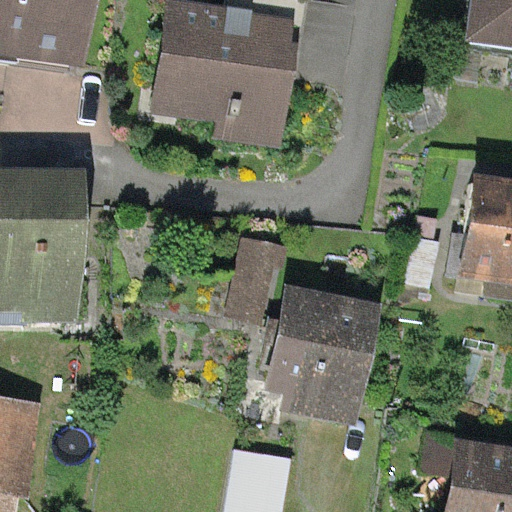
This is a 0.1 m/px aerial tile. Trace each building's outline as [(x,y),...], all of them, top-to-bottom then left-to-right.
[(94,0),(0,0),(0,55),(77,74),(94,0)] [(511,0),(472,0),(466,42),(511,48),(511,75),(510,89),(511,89),(511,0)] [(296,27),(169,6),(151,114),(278,135),(296,27)] [(511,180),(474,175),(461,278),(511,284),(511,180)] [(76,184),(0,183),(0,312),(76,312),(76,184)] [(409,314),(274,284),(246,409),(381,440),(409,314)] [(28,511),(46,402),(0,395),(0,511),(28,511)] [(511,511),(511,453),(445,444),(434,511),(511,511)] [(282,511),(292,458),(241,449),(229,511),(282,511)]
